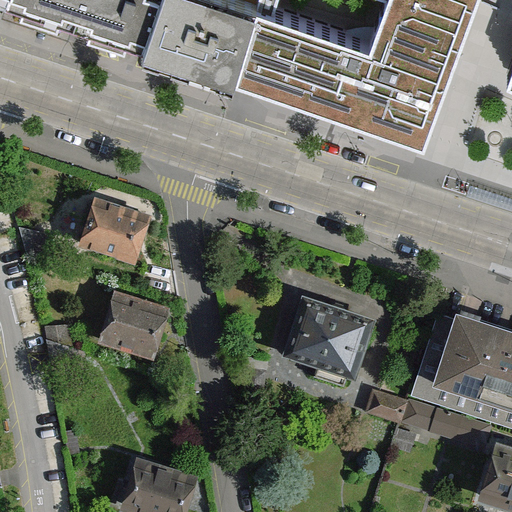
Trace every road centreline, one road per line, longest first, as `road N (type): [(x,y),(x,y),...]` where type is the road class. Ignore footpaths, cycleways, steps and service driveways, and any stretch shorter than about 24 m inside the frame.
road 1 (residential): [(234,511),(186,209),(202,143)]
road 2 (primary): [(202,143),(511,248)]
road 3 (residential): [(41,511),(0,301)]
road 4 (primary): [(0,77),(202,143)]
